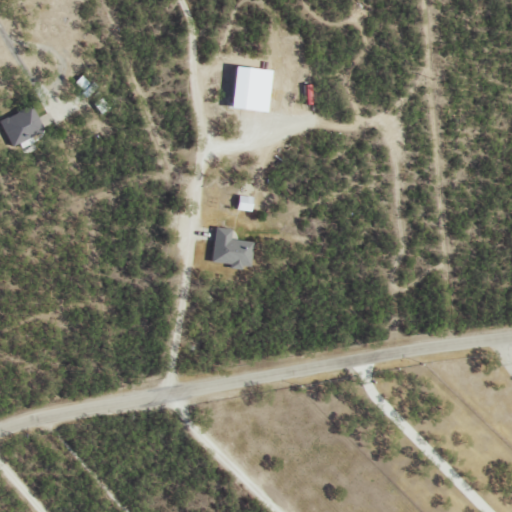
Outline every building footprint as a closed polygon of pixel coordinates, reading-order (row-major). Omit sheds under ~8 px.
[(261,110),(266,69),(229,64),(224,106),(261,110)] [(83,94),(91,87),(79,74),(71,81),(83,94)] [(302,103),(310,103),(309,83),(302,83),(302,103)] [(0,127),(8,144),(39,129),(28,104),(0,117),(0,127)] [(248,195),(234,195),(234,209),(248,210),(248,195)] [(207,263),(247,267),(250,241),(227,238),(228,228),(211,226),(207,263)]
